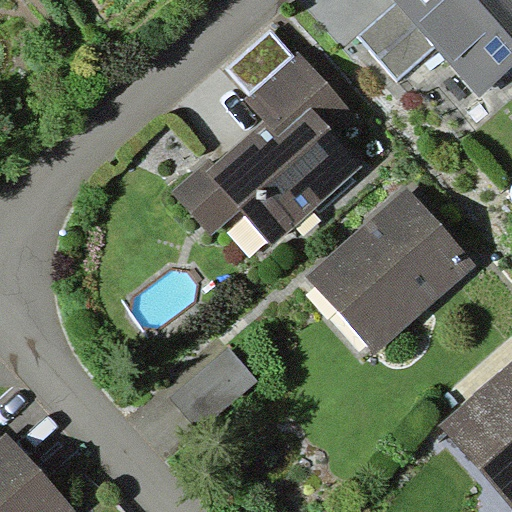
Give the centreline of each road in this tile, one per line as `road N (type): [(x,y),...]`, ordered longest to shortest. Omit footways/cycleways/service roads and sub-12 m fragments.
road 1 (residential): [(0,234),(262,0)]
road 2 (residential): [(0,313),(176,511)]
